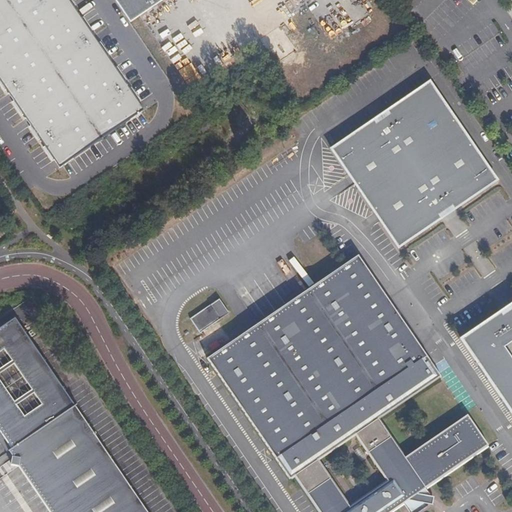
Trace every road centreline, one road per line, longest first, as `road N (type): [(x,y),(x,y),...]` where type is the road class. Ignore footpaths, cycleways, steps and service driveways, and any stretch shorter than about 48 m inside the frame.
road 1 (unknown): [(0,117),(43,183),(59,191),(71,191),(159,133),(171,103),(103,0)]
road 2 (unknown): [(305,173),(324,126),(419,57)]
road 3 (unknown): [(396,281),(511,209)]
